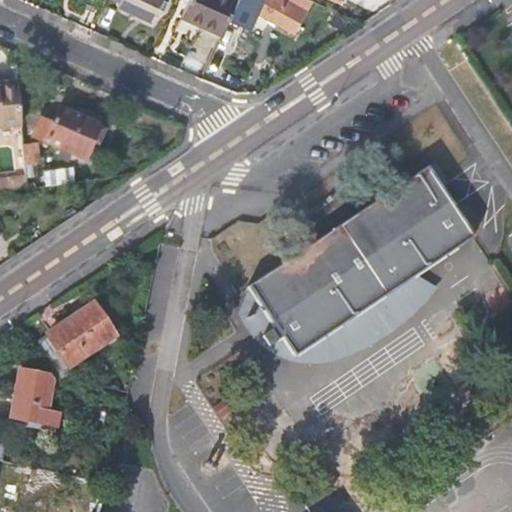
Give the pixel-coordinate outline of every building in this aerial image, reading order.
[(162,0),(115,0),(120,2),(119,6),(153,21),(162,0)] [(189,0),(182,16),(221,33),(228,19),(236,0),(189,0)] [(255,9),(259,0),(236,0),(228,19),(248,28),(256,10),(255,9)] [(294,34),(313,0),(311,0),(259,0),(255,9),(256,10),(294,34)] [(0,128),(24,125),(19,86),(0,88),(0,128)] [(53,122),(43,117),(34,136),(62,150),(59,157),(70,162),(73,155),(87,160),(103,126),(60,107),(53,122)] [(38,143),(27,144),(30,166),(39,165),(41,165),(38,143)] [(46,173),(48,186),(76,183),(74,169),(46,173)] [(444,193),(429,171),(252,288),(296,353),(473,238),(444,193)] [(95,306),(39,343),(60,374),(116,336),(95,306)] [(57,379),(23,371),(13,418),(47,426),(50,412),(57,379)] [(0,504),(13,507),(19,481),(0,476),(0,504)]
